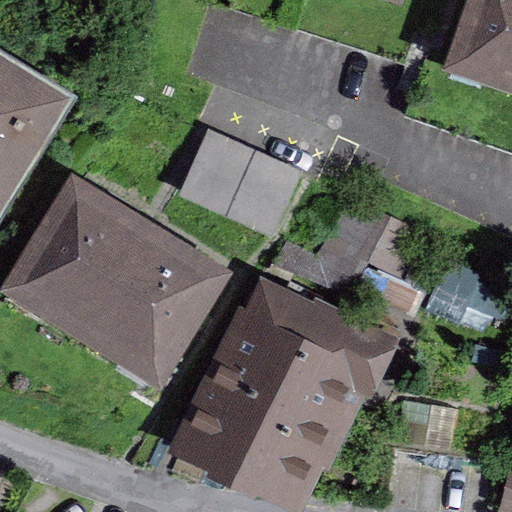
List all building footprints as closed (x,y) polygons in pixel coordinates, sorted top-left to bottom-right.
[(396,0),(261,0),(264,1),(263,0),(314,0),(389,24),(396,0)] [(511,0),(457,0),(426,86),(511,117),(511,0)] [(0,209),(61,110),(0,72),(0,209)] [(298,174),(202,133),(171,206),(267,247),(298,174)] [(223,286),(61,184),(0,280),(0,315),(146,407),(223,286)] [(313,258),(284,240),(271,260),(337,301),(362,260),(397,282),(423,240),(352,196),(313,258)] [(398,340),(389,335),(395,323),(380,316),(374,328),(260,274),(243,309),(235,306),(160,464),(198,482),(194,490),(240,511),(241,511),(245,505),(260,511),(296,511),(316,470),(325,475),(366,391),(372,394),(398,340)] [(511,511),(511,466),(510,466),(497,511),(511,511)]
